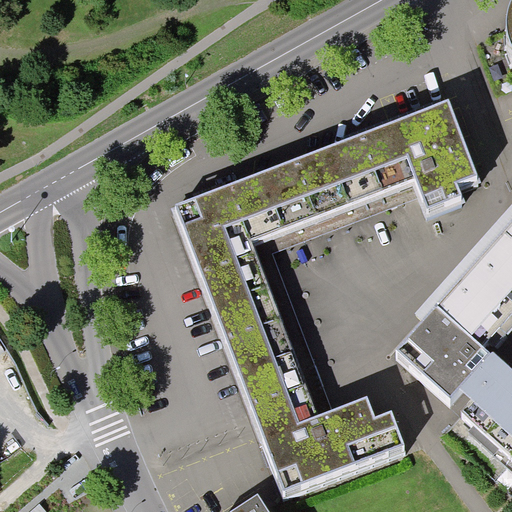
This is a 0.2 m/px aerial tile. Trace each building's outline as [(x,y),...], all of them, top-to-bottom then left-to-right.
[(177,209),(265,440),(323,417),(259,249),(422,188),(432,214),(467,201),(462,188),(483,181),(454,105),(177,209)] [(460,400),(502,354),(511,342),(511,232),(465,285),(406,352),(460,400)] [(460,400),(511,446),(511,363),(502,354),(460,400)] [(323,417),(265,440),(287,500),(414,452),(401,417),(384,423),(375,398),(323,417)] [(268,511),(263,503),(249,511),(268,511)]
